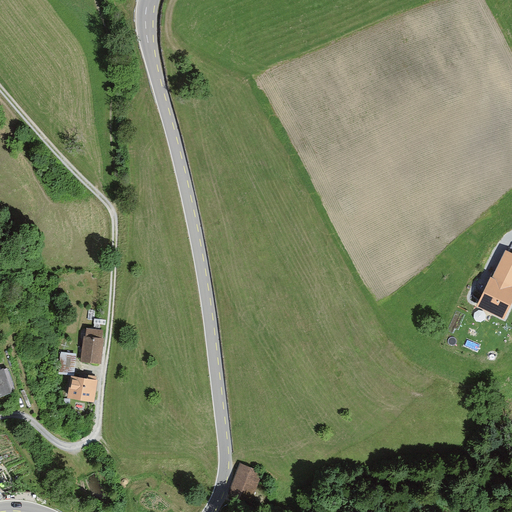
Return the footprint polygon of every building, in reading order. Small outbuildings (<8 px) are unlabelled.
[(511,253),(506,250),(492,279),(491,278),(478,307),(504,319),(511,301),(511,253)] [(105,339),(83,337),(81,362),(103,364),(105,339)] [(62,348),(61,367),(77,368),(78,348),(62,348)] [(4,370),(0,371),(0,397),(11,394),(4,370)] [(97,379),(70,375),(67,400),(94,403),(97,379)] [(262,473),(241,465),(229,495),(250,503),(262,473)]
